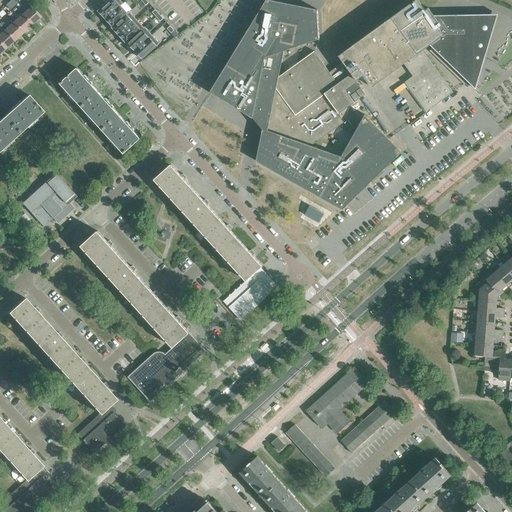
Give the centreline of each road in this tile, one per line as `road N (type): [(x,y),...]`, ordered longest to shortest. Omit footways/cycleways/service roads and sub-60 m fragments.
road 1 (secondary): [(510,148),(184,440)]
road 2 (secondary): [(198,457),(511,186)]
road 3 (residential): [(314,284),(179,135)]
road 4 (residential): [(206,324),(96,208)]
road 5 (residential): [(179,135),(71,19)]
road 6 (residential): [(116,381),(24,280)]
